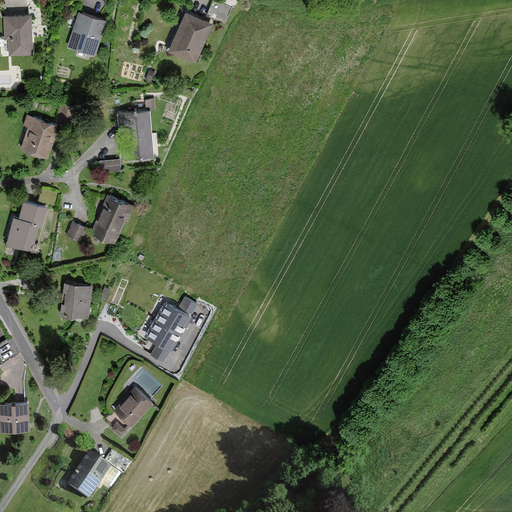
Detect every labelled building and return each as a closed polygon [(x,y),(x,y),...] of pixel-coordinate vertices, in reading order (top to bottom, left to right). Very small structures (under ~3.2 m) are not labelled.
[(234,9),(216,1),(209,16),(227,24),(234,9)] [(109,22),(82,13),(70,48),(98,57),(109,22)] [(218,25),(192,13),(174,53),(199,64),(218,25)] [(33,16),(5,17),(6,41),(10,41),(11,58),(35,56),(33,16)] [(77,109),(63,104),(59,117),(73,122),(77,109)] [(161,161),(157,110),(119,113),(123,158),(123,164),(161,161)] [(61,124),(29,112),(25,124),(30,126),(22,148),(48,157),(61,124)] [(123,164),(123,158),(102,159),(103,173),(124,172),(123,164)] [(129,222),(137,205),(111,194),(93,232),(117,243),(127,221),(129,222)] [(47,205),(24,198),(19,215),(14,214),(6,242),(34,250),(47,205)] [(89,227),(74,221),(68,235),(83,242),(89,227)] [(95,284),(67,281),(65,291),(68,292),(67,303),(64,302),(63,315),(91,318),(95,284)] [(155,343),(148,354),(163,363),(170,351),(173,352),(195,316),(193,315),(201,303),(185,293),(177,307),(165,299),(143,335),(155,343)] [(153,400),(138,386),(117,410),(106,416),(113,427),(122,435),(153,400)] [(30,404),(0,405),(0,425),(0,433),(32,431),(30,404)] [(133,460),(114,448),(106,460),(125,472),(133,460)] [(89,497),(110,467),(89,453),(68,483),(89,497)]
